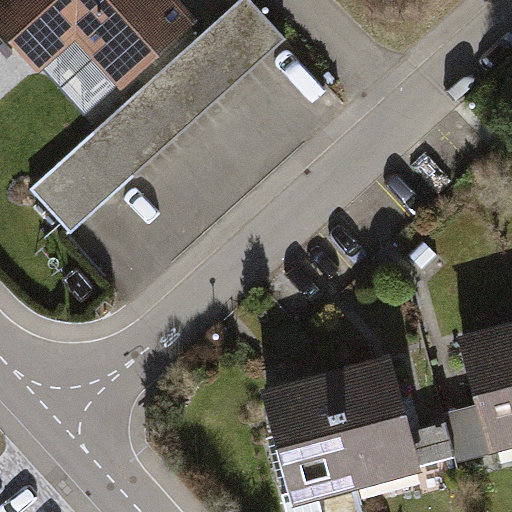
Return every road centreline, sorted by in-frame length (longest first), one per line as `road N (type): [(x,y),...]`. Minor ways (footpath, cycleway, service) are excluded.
road 1 (residential): [(57,420),(413,112)]
road 2 (residential): [(292,0),(413,112)]
road 3 (residential): [(413,112),(511,21)]
